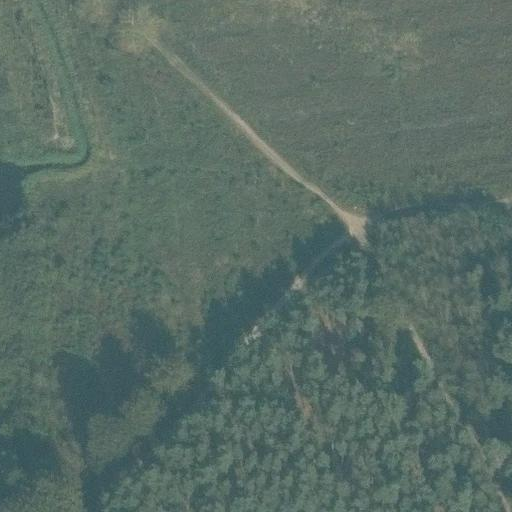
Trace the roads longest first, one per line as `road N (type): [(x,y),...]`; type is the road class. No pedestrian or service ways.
road 1 (track): [(110,0),(347,239)]
road 2 (track): [(347,239),(493,511)]
road 3 (track): [(347,239),(511,214)]
